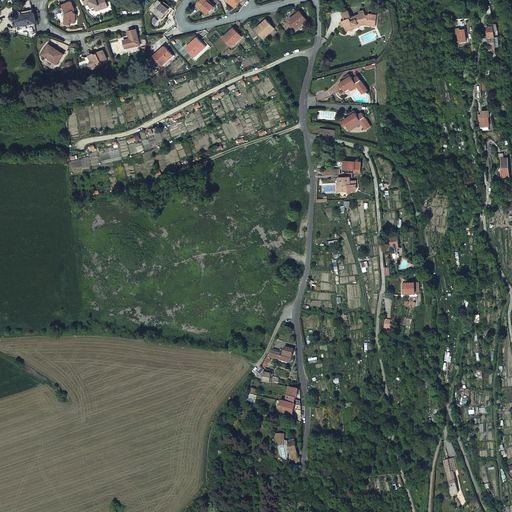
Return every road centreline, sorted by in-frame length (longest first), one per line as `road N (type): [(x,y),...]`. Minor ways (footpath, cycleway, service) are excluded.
road 1 (unclassified): [(306,135),(361,148),(372,169),(383,276),(380,360),(414,511)]
road 2 (residential): [(306,135),(313,180),(295,319),(307,405),(304,465)]
road 3 (track): [(361,148),(391,159),(404,175),(433,284),(437,369),(452,421)]
road 4 (residential): [(482,0),(471,123),(488,190),(487,244),(511,292)]
road 5 (track): [(314,51),(77,146)]
road 6 (track): [(298,299),(213,429),(216,480),(192,511)]
road 7 (track): [(304,124),(76,205)]
road 8 (track): [(509,286),(494,421),(498,458),(511,483)]
road 9 (unclassified): [(429,511),(442,428),(452,421),(487,511)]
road 10 (residential): [(316,0),(318,31),(302,104),(306,135)]
